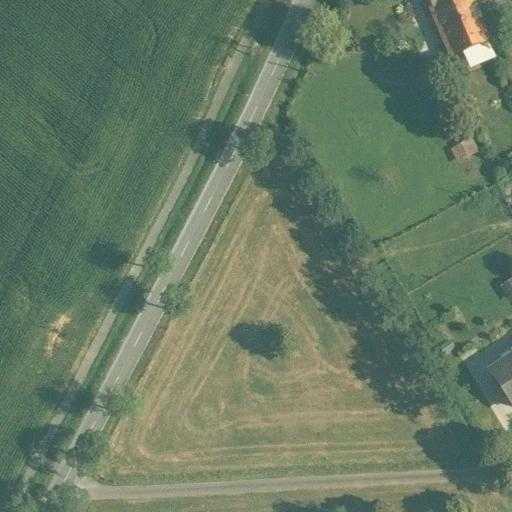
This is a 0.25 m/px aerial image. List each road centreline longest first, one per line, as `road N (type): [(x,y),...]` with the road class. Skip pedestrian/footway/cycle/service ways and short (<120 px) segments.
road 1 (tertiary): [(33,511),(286,0)]
road 2 (track): [(511,482),(96,500),(56,465)]
